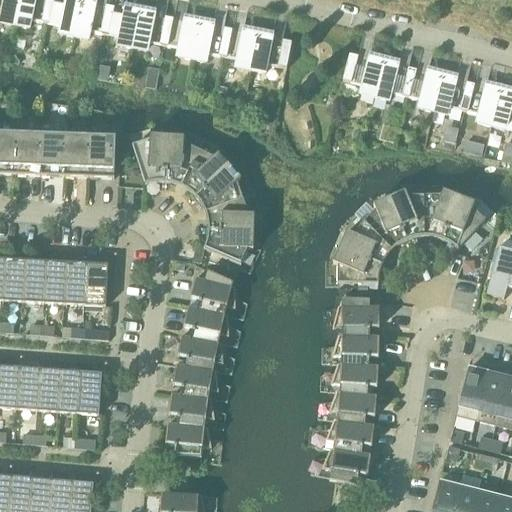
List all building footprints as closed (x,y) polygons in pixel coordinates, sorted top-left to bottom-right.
[(1,25),(15,28),(19,0),(0,0),(0,16),(2,17),(1,25)] [(30,22),(46,25),(50,0),(19,0),(15,28),(29,30),(30,22)] [(60,36),(74,39),(80,4),(66,1),(59,0),(50,0),(46,25),(61,28),(60,36)] [(89,34),(104,37),(110,10),(94,7),(94,6),(80,4),(74,39),(88,42),(89,34)] [(119,48),(132,50),(139,15),(125,12),(125,13),(110,10),(104,37),(120,40),(119,48)] [(148,45),(163,48),(169,21),(153,18),(139,15),(132,50),(146,53),(148,45)] [(177,59),(191,62),(198,26),(184,23),(184,24),(169,21),(163,48),(179,51),(177,59)] [(207,56),(222,59),(228,32),(212,29),(198,26),(191,62),(205,64),(207,56)] [(236,70),(250,73),(257,37),(243,35),(228,32),(222,59),(238,62),(236,70)] [(271,40),(257,37),(250,73),(264,75),(266,68),(286,72),(291,44),(271,40)] [(12,57),(11,65),(18,66),(19,63),(15,58),(12,57)] [(360,96),(374,100),(383,65),(369,61),(369,62),(349,57),(342,84),(362,88),(360,96)] [(397,68),(383,65),(374,100),(388,103),(390,95),(405,99),(412,72),(396,69),(397,68)] [(419,111),(432,114),(441,79),(427,76),(412,72),(405,99),(421,103),(419,111)] [(455,83),(441,79),(432,114),(446,117),(448,110),(463,113),(470,87),(455,83)] [(155,91),(156,83),(146,82),(145,89),(155,91)] [(477,125),(490,128),(499,94),(485,90),(485,91),(470,87),(463,113),(479,117),(477,125)] [(185,97),(193,99),(194,91),(186,89),(185,97)] [(511,96),(499,94),(490,128),(504,132),(506,124),(511,125),(511,96)] [(380,143),(393,146),(397,130),(384,127),(380,143)] [(362,131),(357,131),(353,133),(353,138),(355,142),(360,143),(364,140),(365,135),(362,131)] [(2,177),(17,177),(18,136),(0,135),(0,178),(1,178),(2,177)] [(18,136),(17,177),(18,177),(18,179),(26,179),(26,178),(41,178),(42,137),(18,136)] [(50,178),(65,179),(66,138),(42,137),(41,178),(42,178),(41,180),(49,180),(50,178)] [(66,138),(65,179),(66,179),(65,181),(73,181),(74,179),(89,180),(90,138),(66,138)] [(90,138),(89,180),(90,180),(89,182),(98,182),(98,180),(114,181),(115,139),(90,138)] [(149,143),(132,148),(143,179),(145,187),(148,186),(152,185),(155,185),(159,184),(164,184),(167,139),(150,138),(149,143)] [(167,139),(164,184),(168,185),(172,186),(175,187),(178,188),(181,189),(185,181),(198,152),(183,145),(184,140),(183,140),(167,139)] [(185,181),(181,189),(184,191),(187,192),(189,194),(192,196),(195,200),(229,169),(218,157),(218,156),(214,160),(198,152),(185,181)] [(229,169),(195,200),(198,203),(200,206),(202,209),(203,212),(205,215),(213,212),(243,201),(237,185),(241,181),(240,181),(229,169)] [(440,198),(423,198),(424,230),(424,239),(427,239),(430,239),(434,240),(437,241),(441,242),(458,199),(443,194),(442,193),(440,198)] [(404,194),(389,200),(406,243),(411,241),(414,240),(417,240),(420,239),(424,239),(424,230),(423,198),(406,199),(404,194)] [(458,199),(441,242),(446,244),(449,246),(452,248),(454,250),(457,252),(463,246),(474,235),(485,223),(472,211),(474,206),(473,205),(458,199)] [(375,212),(363,224),(385,247),(392,253),(394,251),(397,249),(399,247),(402,245),(406,243),(389,200),(374,207),(373,207),(375,212)] [(213,212),(205,215),(206,218),(206,221),(207,224),(207,228),(207,232),(253,234),(254,218),(254,217),(249,217),(243,201),(213,212)] [(346,234),(339,249),(381,268),(382,267),(384,263),(386,260),(389,256),(392,253),(385,247),(363,224),(351,236),(346,234)] [(204,247),(203,251),(211,254),(240,267),(247,251),(253,251),(253,250),(253,234),(207,232),(207,237),(206,241),(206,244),(204,247)] [(474,235),(463,246),(470,252),(481,241),(474,235)] [(333,264),(332,265),(337,267),(337,285),(369,285),(378,285),(378,282),(378,279),(379,275),(380,272),(381,268),(339,249),(333,264)] [(506,290),(511,291),(511,252),(498,249),(486,297),(503,302),(506,290)] [(195,250),(192,264),(201,265),(203,251),(195,250)] [(14,262),(5,261),(2,303),(23,304),(25,262),(21,262),(21,261),(15,260),(14,262)] [(35,263),(25,262),(23,304),(43,305),(45,264),(41,263),(41,262),(35,261),(35,263)] [(55,264),(45,264),(43,305),(64,306),(66,265),(61,264),(62,263),(55,262),(55,264)] [(76,265),(66,265),(64,306),(84,308),(86,266),(82,265),(82,264),(76,264),(76,265)] [(96,266),(86,266),(84,308),(105,309),(107,267),(102,267),(102,265),(96,265),(96,266)] [(175,265),(174,272),(183,274),(185,266),(175,265)] [(199,303),(197,312),(196,312),(224,318),(226,310),(233,311),(234,311),(234,290),(233,290),(230,290),(232,285),(207,273),(204,283),(195,281),(190,300),(199,303)] [(357,290),(357,301),(341,301),(341,310),(339,310),(337,310),(332,330),(333,330),(341,330),(341,338),(341,339),(369,340),(369,339),(369,330),(378,330),(378,310),(369,310),(369,302),(367,302),(367,290),(357,290)] [(226,318),(224,318),(196,312),(197,312),(188,310),(183,329),(192,331),(190,340),(190,341),(217,346),(217,345),(219,337),(227,339),(228,339),(227,318),(226,318)] [(13,326),(1,325),(1,335),(12,335),(13,326)] [(30,337),(42,338),(42,328),(31,327),(30,337)] [(54,329),(42,328),(42,338),(53,339),(54,329)] [(71,340),(82,341),(83,331),(72,330),(71,340)] [(94,332),(83,331),(82,341),(93,342),(94,332)] [(186,360),(185,369),(184,370),(212,374),(214,365),(221,367),(222,367),(221,346),(220,346),(217,345),(217,346),(190,341),(190,340),(181,338),(177,358),(186,360)] [(341,339),(341,338),(339,338),(338,338),(332,358),(333,359),(340,359),(340,367),(340,368),(368,369),(368,359),(378,360),(378,339),(369,339),(369,340),(341,339)] [(340,368),(340,367),(338,367),(337,367),(330,386),(332,387),(339,387),(339,395),(339,396),(367,399),(367,398),(367,389),(376,389),(378,369),(368,369),(340,368)] [(0,410),(16,412),(19,370),(15,370),(15,368),(9,368),(9,369),(0,368),(0,410)] [(181,389),(180,398),(180,399),(207,402),(208,402),(209,394),(216,395),(218,395),(216,374),(214,374),(212,374),(184,370),(185,369),(175,368),(172,388),(181,389)] [(29,371),(19,370),(16,412),(37,413),(39,371),(35,371),(35,369),(29,369),(29,371)] [(37,413),(57,415),(60,373),(56,373),(56,371),(49,371),(49,372),(39,371),(37,413)] [(456,418),(475,423),(487,376),(467,371),(456,418)] [(70,374),(60,373),(57,415),(77,416),(80,374),(76,374),(76,372),(70,372),(70,374)] [(98,418),(101,376),(96,375),(96,374),(90,373),(90,375),(80,374),(77,416),(98,418)] [(387,375),(386,385),(397,386),(398,376),(387,375)] [(507,381),(487,376),(475,423),(495,428),(507,381)] [(511,382),(507,381),(495,428),(511,432),(511,382)] [(339,396),(339,395),(337,395),(335,395),(328,415),(329,415),(337,416),(336,424),(336,425),(364,428),(364,427),(365,418),(374,419),(376,399),(367,398),(367,399),(339,396)] [(204,431),(204,430),(205,422),(213,423),(214,423),(211,402),(210,402),(208,402),(207,402),(180,399),(180,398),(171,397),(168,417),(177,418),(176,427),(176,428),(204,431)] [(334,444),(333,452),(333,453),(361,457),(361,456),(362,447),(371,448),(373,428),(364,427),(364,428),(336,425),(336,424),(334,424),(333,423),(325,443),(326,443),(334,444)] [(206,430),(204,430),(204,431),(176,428),(176,427),(167,426),(165,447),(174,447),(173,458),(192,459),(201,460),(202,450),(209,451),(211,451),(207,430),(206,430)] [(461,446),(464,435),(452,432),(449,443),(461,446)] [(23,447),(34,448),(35,438),(24,437),(23,447)] [(46,439),(35,438),(34,448),(45,448),(46,439)] [(478,450),(489,453),(491,442),(481,439),(478,450)] [(64,450),(75,451),(75,441),(64,440),(64,450)] [(87,442),(75,441),(75,451),(86,452),(87,442)] [(502,445),(491,442),(489,453),(500,456),(502,445)] [(457,463),(460,452),(448,449),(445,460),(457,463)] [(333,453),(333,452),(331,452),(330,452),(321,471),(323,471),(330,472),(329,482),(335,483),(356,487),(358,476),(367,478),(370,458),(361,456),(361,457),(333,453)] [(473,467),(484,470),(487,459),(476,456),(473,467)] [(498,462),(487,459),(484,470),(495,473),(498,462)] [(0,478),(0,477),(0,511),(7,511),(11,479),(7,478),(7,477),(0,476),(0,478)] [(459,488),(452,511),(473,511),(478,493),(481,482),(461,477),(461,479),(459,488)] [(7,511),(28,511),(31,480),(27,480),(27,479),(21,478),(21,480),(11,479),(7,511)] [(28,511),(48,511),(51,482),(47,482),(47,480),(41,480),(41,481),(31,480),(28,511)] [(48,511),(69,511),(72,484),(68,484),(68,482),(61,482),(61,483),(51,482),(48,511)] [(82,485),(72,484),(69,511),(90,511),(93,486),(88,486),(88,484),(82,483),(82,485)] [(431,511),(452,511),(459,488),(439,483),(431,511)] [(494,511),(498,498),(478,493),(473,511),(494,511)] [(204,511),(201,498),(200,498),(188,498),(161,496),(159,511),(204,511)] [(511,511),(511,502),(498,498),(494,511),(511,511)]
